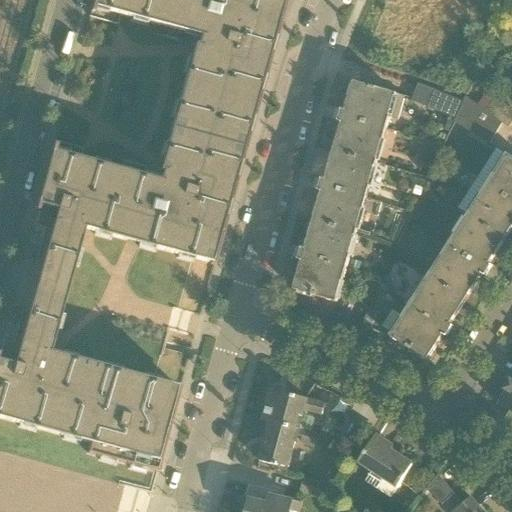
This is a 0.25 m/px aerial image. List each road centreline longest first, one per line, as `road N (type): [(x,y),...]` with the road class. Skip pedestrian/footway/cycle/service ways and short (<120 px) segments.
road 1 (unknown): [(0,359),(92,0)]
road 2 (residential): [(236,322),(330,0)]
road 3 (residential): [(0,263),(71,0)]
road 4 (residential): [(441,413),(236,322)]
road 5 (residential): [(185,511),(236,322)]
road 6 (residential): [(441,413),(511,301)]
